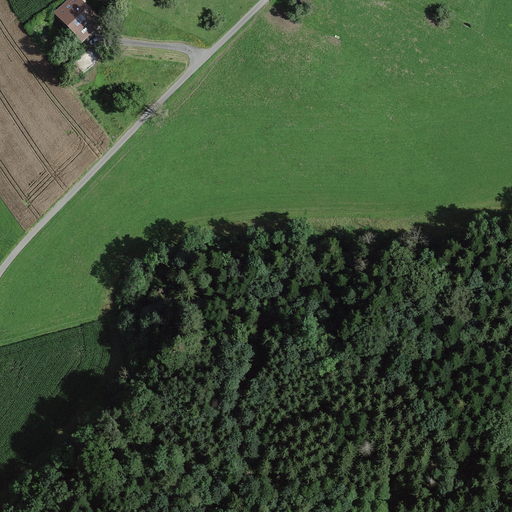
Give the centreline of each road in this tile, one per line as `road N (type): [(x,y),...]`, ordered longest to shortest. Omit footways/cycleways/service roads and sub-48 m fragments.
road 1 (track): [(0,341),(65,321),(263,299),(339,318),(383,341),(511,317)]
road 2 (track): [(264,0),(0,270)]
